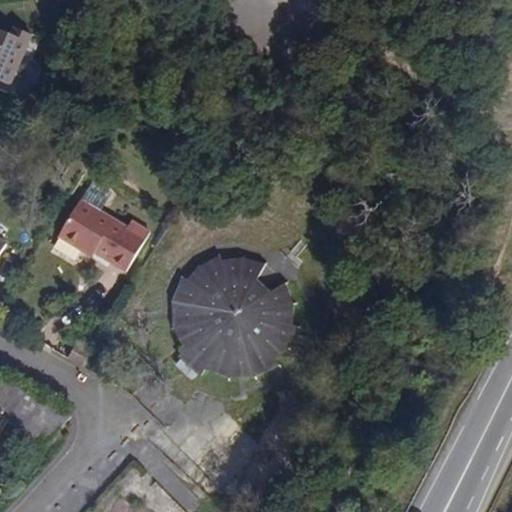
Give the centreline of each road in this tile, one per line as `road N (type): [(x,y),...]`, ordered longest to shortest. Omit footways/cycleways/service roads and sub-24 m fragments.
road 1 (residential): [(0,341),(127,420),(38,511)]
road 2 (secondary): [(511,386),(440,511)]
road 3 (secondary): [(458,511),(511,400)]
